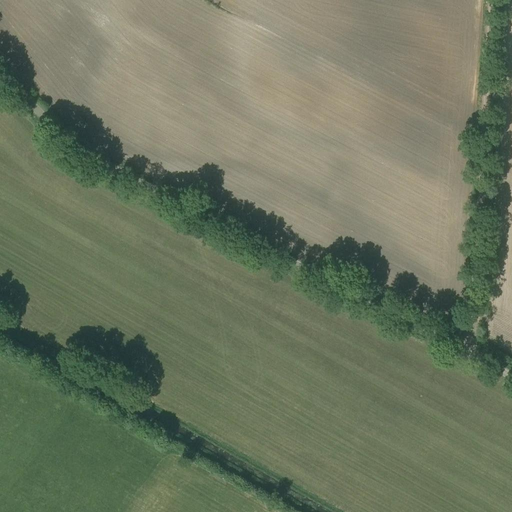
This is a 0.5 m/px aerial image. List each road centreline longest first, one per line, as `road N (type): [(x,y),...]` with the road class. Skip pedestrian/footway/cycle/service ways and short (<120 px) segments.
road 1 (unclassified): [(511,373),(87,149),(0,64)]
road 2 (track): [(492,0),(471,352)]
